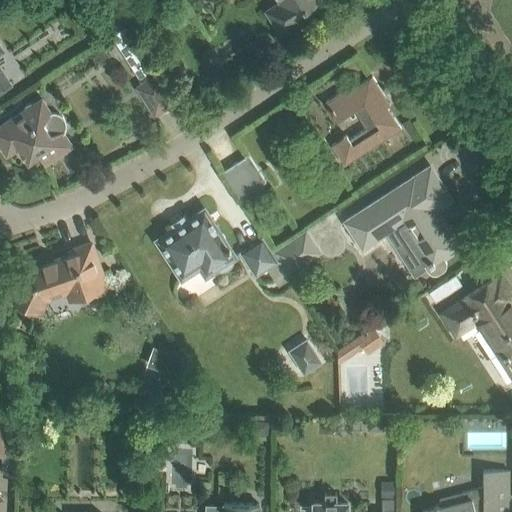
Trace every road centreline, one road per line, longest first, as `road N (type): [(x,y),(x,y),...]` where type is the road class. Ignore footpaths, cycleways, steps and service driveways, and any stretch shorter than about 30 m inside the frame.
road 1 (residential): [(391,9),(178,148),(87,197),(14,223)]
road 2 (tertiary): [(511,149),(414,0)]
